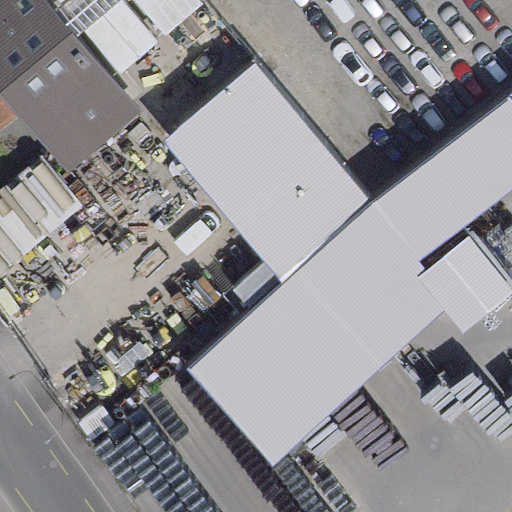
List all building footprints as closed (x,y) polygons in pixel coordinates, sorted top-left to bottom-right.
[(64,0),(63,0),(0,0),(0,131),(0,132),(32,106),(80,163),(151,103),(73,11),(64,0)] [(63,0),(64,0),(73,11),(86,0),(147,0),(169,26),(199,0),(63,0)] [(284,273),(373,193),(255,55),(165,131),(284,273)] [(511,88),(511,87),(373,193),(284,273),(190,357),(272,454),(448,296),(468,319),(511,282),(511,269),(474,224),(432,259),(424,250),(511,182),(511,88)] [(0,269),(85,198),(45,150),(0,188),(0,269)]
